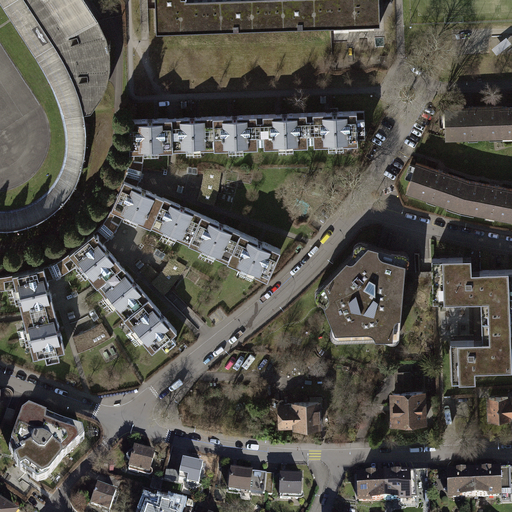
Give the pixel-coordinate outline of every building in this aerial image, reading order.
[(153,0),(153,8),(154,31),(331,24),(378,23),(377,0),(153,0)] [(511,43),(506,37),(491,50),(497,56),(511,43)] [(489,133),(502,132),(501,107),(467,108),(444,109),(445,138),(469,137),(469,133),(476,133),(477,137),(490,136),(489,133)] [(511,107),(507,107),(501,107),(502,132),(511,131),(511,107)] [(243,149),(258,148),(258,143),(264,143),(264,147),(279,147),(279,143),(293,142),(293,146),(307,146),(307,143),(314,142),(314,145),(329,145),(329,153),(344,152),(344,144),(358,144),(358,140),(365,139),(364,113),(335,114),(307,115),(284,115),(257,116),(235,117),(214,117),(215,149),(230,148),(230,144),(243,144),(243,149)] [(192,118),(172,118),(173,151),(187,150),(187,146),(201,146),(201,149),(215,149),(214,117),(192,118)] [(158,151),(173,151),(172,118),(150,119),(129,119),(130,152),(135,152),(145,151),(145,149),(158,148),(158,151)] [(124,180),(137,186),(141,177),(143,169),(144,162),(135,161),(135,152),(130,152),(129,160),(128,169),(124,180)] [(462,205),(469,181),(416,163),(407,190),(429,197),(430,194),(438,197),(437,201),(448,204),(449,201),(462,205)] [(222,170),(204,168),(203,181),(201,191),(198,201),(214,206),(217,196),(220,181),(222,170)] [(138,222),(146,225),(163,233),(165,230),(178,236),(177,239),(189,244),(202,214),(179,205),(160,196),(145,189),(137,186),(124,180),(111,210),(116,212),(125,216),(126,212),(140,218),(138,222)] [(511,188),(469,181),(462,205),(474,208),(474,211),(486,213),(486,210),(495,212),(494,216),(511,219),(511,188)] [(102,226),(96,231),(93,234),(102,244),(110,238),(115,232),(118,226),(111,221),(116,212),(111,210),(107,218),(102,226)] [(257,239),(239,231),(220,222),(202,214),(189,244),(202,250),(204,247),(217,252),(216,256),(226,260),(241,267),(237,275),(250,281),(253,274),(267,280),(280,249),(257,239)] [(137,284),(121,266),(107,250),(102,244),(93,234),(70,254),(73,258),(78,264),(81,262),(90,274),(87,276),(96,287),(105,297),(108,295),(118,306),(116,308),(125,319),(149,298),(137,284)] [(323,295),(337,328),(338,327),(341,336),(388,335),(388,333),(398,332),(403,278),(400,276),(402,254),(387,250),(365,244),(355,255),(353,254),(321,287),(325,293),(323,295)] [(56,262),(43,267),(47,281),(50,280),(60,277),(71,270),(65,263),(73,258),(70,254),(63,258),(56,262)] [(160,275),(152,282),(163,294),(172,285),(180,277),(186,266),(171,257),(167,264),(160,275)] [(473,300),(471,261),(464,262),(463,258),(433,260),(435,297),(454,296),(455,301),(473,300)] [(47,281),(43,267),(12,275),(14,280),(16,289),(19,289),(23,303),(19,304),(23,319),(54,310),(49,289),(47,281)] [(481,320),(511,318),(511,269),(486,271),(479,271),(481,320)] [(14,280),(12,275),(1,277),(0,276),(0,290),(6,291),(5,281),(14,280)] [(164,316),(149,298),(125,319),(133,329),(127,334),(137,346),(143,342),(152,352),(162,343),(167,350),(177,342),(171,335),(177,330),(164,316)] [(33,358),(44,355),(47,363),(60,360),(58,351),(65,349),(59,328),(54,310),(23,319),(26,330),(18,332),(22,347),(29,345),(33,358)] [(511,318),(481,320),(484,370),(511,368),(511,318)] [(72,336),(78,353),(95,347),(111,336),(102,322),(88,330),(72,336)] [(476,380),(475,342),(452,342),(452,375),(464,375),(464,380),(476,380)] [(412,372),(400,373),(400,376),(396,376),(397,390),(412,389),(412,372)] [(424,392),(393,392),(394,422),(425,421),(424,392)] [(510,396),(489,397),(490,420),(510,419),(509,416),(511,416),(511,399),(510,399),(510,396)] [(280,409),(280,402),(280,398),(271,398),(272,409),(280,409)] [(280,402),(280,409),(280,427),(292,426),(321,426),(320,401),(292,402),(280,402)] [(57,422),(30,410),(22,415),(10,450),(20,470),(29,476),(37,482),(47,479),(63,459),(85,439),(83,430),(57,422)] [(150,473),(155,454),(135,448),(133,452),(127,457),(131,462),(128,470),(139,473),(140,470),(150,473)] [(203,485),(206,466),(195,464),(196,461),(192,460),(192,463),(183,461),(179,480),(203,485)] [(511,471),(500,472),(501,496),(511,495),(511,471)] [(249,492),(264,493),(266,475),(251,474),(232,472),(230,490),(249,492)] [(474,472),(449,473),(449,492),(450,498),(475,497),(474,472)] [(475,497),(501,496),(500,472),(474,472),(475,497)] [(430,493),(449,492),(449,473),(429,474),(430,493)] [(274,476),(266,475),(264,493),(272,494),(274,476)] [(383,476),(384,501),(410,500),(410,498),(421,498),(420,490),(412,490),(412,489),(410,489),(409,475),(383,476)] [(302,496),(303,477),(281,476),(280,499),(290,499),(290,495),(302,496)] [(384,501),(383,476),(358,477),(359,502),(384,501)] [(163,480),(155,478),(153,488),(160,490),(163,480)] [(110,511),(116,493),(97,486),(91,505),(110,511)] [(170,511),(172,509),(152,503),(148,511),(170,511)]
